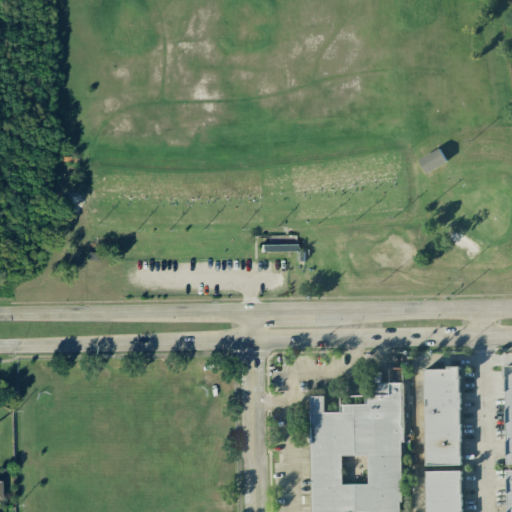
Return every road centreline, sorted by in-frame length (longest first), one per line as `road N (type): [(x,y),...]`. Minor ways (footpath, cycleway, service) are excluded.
road 1 (secondary): [(252,341),(511,336)]
road 2 (secondary): [(0,346),(252,341)]
road 3 (secondary): [(251,313),(0,315)]
road 4 (residential): [(251,313),(255,511)]
road 5 (secondary): [(511,308),(318,311)]
